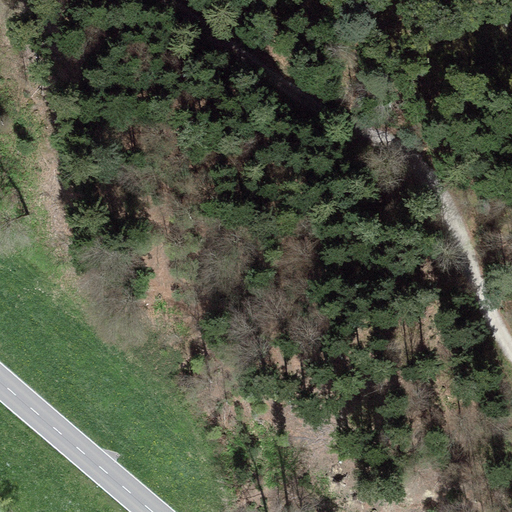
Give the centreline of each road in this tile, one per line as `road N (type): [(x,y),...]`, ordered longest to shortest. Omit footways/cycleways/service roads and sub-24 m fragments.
road 1 (track): [(166,0),(413,161),(434,187),(511,354)]
road 2 (secondary): [(151,511),(0,381)]
